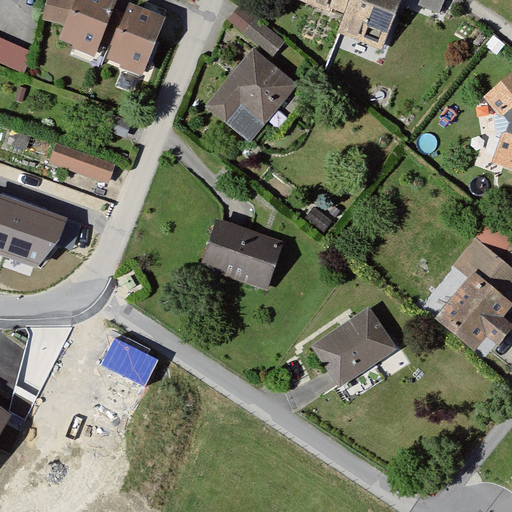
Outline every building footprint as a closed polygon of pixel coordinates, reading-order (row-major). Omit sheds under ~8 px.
[(76,0),(62,35),(98,50),(118,0),(76,0)] [(139,0),(132,0),(110,55),(145,69),(169,12),(139,0)] [(350,0),(322,0),(347,10),(350,0)] [(402,0),(350,0),(347,10),(340,26),(385,44),(402,0)] [(276,54),(289,38),(243,2),(231,18),(276,54)] [(0,57),(26,71),(36,51),(0,33),(0,57)] [(302,79),(255,42),(211,98),(258,135),(302,79)] [(511,73),(492,93),(511,112),(511,132),(501,158),(511,162),(511,73)] [(112,177),(117,154),(55,141),(50,164),(112,177)] [(0,255),(37,268),(60,240),(68,219),(0,193),(0,255)] [(287,238),(218,215),(204,255),(273,279),(287,238)] [(511,232),(495,220),(480,241),(511,263),(511,232)] [(476,238),(457,265),(470,274),(477,265),(511,290),(511,263),(480,241),(476,238)] [(511,302),(511,290),(477,265),(470,274),(444,311),(482,339),(491,327),(506,338),(511,330),(511,313),(507,310),(511,302)] [(399,342),(372,300),(317,335),(344,377),(399,342)] [(140,383),(154,357),(111,334),(97,361),(140,383)] [(0,405),(0,437),(13,415),(0,405)]
